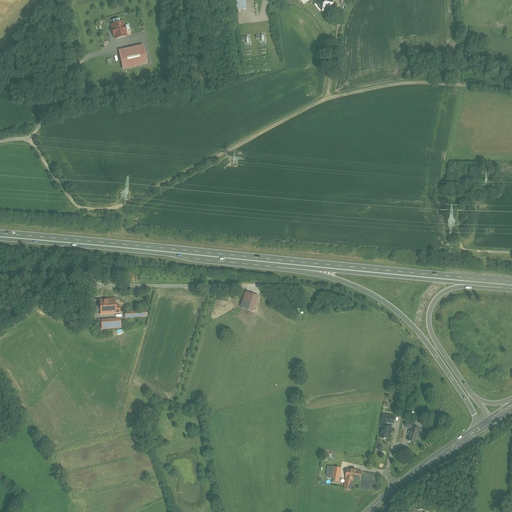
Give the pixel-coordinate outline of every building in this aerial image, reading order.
[(245,0),(243,0),(237,1),(238,11),(247,10),(245,0)] [(319,0),(318,1),(319,1),(322,5),(316,9),(322,17),(336,7),(330,0),(319,0)] [(122,22),(112,25),(113,29),(112,30),(114,35),(116,39),(126,36),(125,32),(126,31),(125,26),(123,26),(122,22)] [(144,49),(120,54),(122,66),(147,61),(144,49)] [(132,281),(132,272),(122,272),(122,281),(132,281)] [(259,294),(246,292),(242,310),(255,313),(259,294)] [(115,300),(100,301),(101,315),(120,313),(119,306),(115,306),(115,300)] [(387,421),(383,420),(381,426),(386,427),(387,422),(394,423),(395,417),(388,415),(387,421)] [(386,427),(381,426),(383,427),(381,437),(382,438),(384,439),(385,438),(389,439),(390,436),(391,436),(391,432),(392,428),(386,427)] [(413,427),(412,427),(412,429),(408,440),(416,442),(419,433),(418,432),(419,429),(413,427)] [(335,467),(328,466),(326,477),(333,478),(334,470),(335,467)] [(362,471),(352,470),(351,478),(346,477),(346,482),(353,483),(353,479),(360,480),(362,471)] [(353,483),(346,482),(344,489),(351,490),(353,483)]
